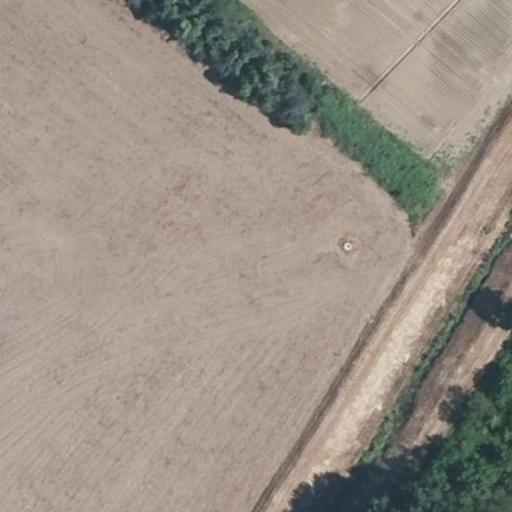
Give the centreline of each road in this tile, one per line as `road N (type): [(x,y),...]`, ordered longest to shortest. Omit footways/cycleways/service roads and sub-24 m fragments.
road 1 (track): [(278,511),(511,137)]
road 2 (track): [(387,511),(511,307)]
